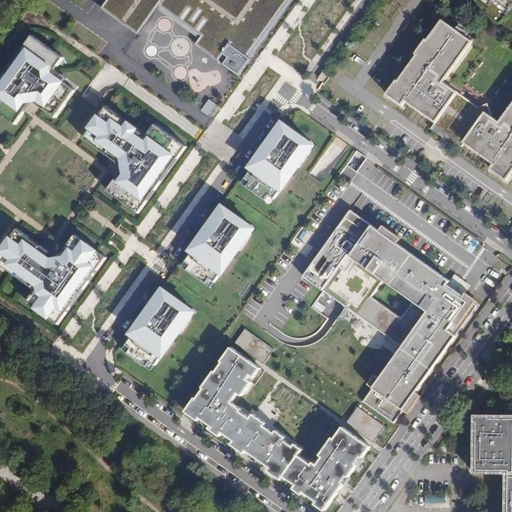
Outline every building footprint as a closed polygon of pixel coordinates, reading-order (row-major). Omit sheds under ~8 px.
[(0,0),(0,19),(16,0),(0,0)] [(108,0),(102,9),(136,33),(136,32),(143,24),(146,26),(158,9),(160,7),(176,18),(188,0),(191,0),(215,17),(199,39),(195,45),(239,76),(248,64),(247,63),(245,62),(288,0),(108,0)] [(215,17),(191,0),(188,0),(176,18),(160,7),(158,9),(199,39),(215,17)] [(288,0),(245,62),(247,63),(291,0),(288,0)] [(511,0),(489,0),(491,1),(492,0),(496,0),(508,10),(511,4),(511,0)] [(428,41),(387,95),(403,106),(406,101),(436,122),(433,127),(461,147),(465,143),(495,164),(491,169),(507,180),(511,172),(511,106),(500,123),(493,118),(488,104),(476,108),(473,109),(472,111),(465,106),(468,102),(444,84),(474,44),(444,22),(429,42),(428,41)] [(139,34),(146,26),(143,24),(136,32),(139,34)] [(63,59),(32,36),(23,48),(27,51),(11,74),(7,71),(1,79),(5,82),(0,89),(0,113),(16,125),(25,113),(21,110),(26,103),(39,101),(46,106),(43,110),(55,119),(75,91),(52,74),(51,67),(58,66),(63,59)] [(23,48),(7,71),(11,74),(27,51),(23,48)] [(215,105),(208,100),(201,111),(208,116),(215,105)] [(468,102),(465,106),(472,111),(473,109),(476,108),(468,102)] [(126,128),(129,124),(106,107),(105,108),(117,117),(115,120),(126,128)] [(178,160),(187,148),(155,125),(148,134),(152,136),(147,143),(134,135),(138,130),(129,124),(126,128),(115,120),(117,117),(105,108),(84,137),(96,146),(98,143),(109,151),(106,155),(124,168),(121,173),(125,176),(120,182),(116,179),(107,191),(139,214),(148,202),(144,199),(152,188),(156,191),(162,182),(158,179),(174,157),(178,160)] [(283,124),(280,128),(285,132),(289,127),(283,123),(283,124)] [(299,169),(312,151),(306,147),(310,142),(289,127),(285,132),(280,128),(267,146),(270,148),(262,160),(260,159),(245,179),(251,183),(247,188),(266,201),(270,196),(275,200),(293,175),(290,173),(295,166),(299,169)] [(461,147),(433,127),(431,129),(451,143),(452,142),(461,148),(461,147)] [(147,136),(138,130),(134,135),(147,143),(152,136),(148,134),(147,136)] [(84,137),(83,139),(106,155),(109,151),(98,143),(96,146),(84,137)] [(315,146),(310,142),(306,147),(312,151),(315,146)] [(162,182),(178,160),(174,157),(158,179),(162,182)] [(251,183),(245,179),(242,184),(247,188),(251,183)] [(148,202),(156,191),(152,188),(144,199),(148,202)] [(272,205),(275,200),(270,196),(266,201),(272,205)] [(381,227),(353,206),(351,209),(441,276),(443,273),(398,240),(402,235),(385,222),(381,227)] [(224,207),(220,212),(226,216),(229,211),(224,207)] [(463,296),(446,284),(450,278),(443,273),(441,276),(351,209),(304,276),(324,290),(402,346),(396,355),(364,400),(395,422),(403,410),(422,383),(422,382),(477,303),(464,293),(463,296)] [(240,252),(252,235),(247,231),(250,226),(229,211),(226,216),(220,212),(208,230),(211,232),(202,244),(200,242),(186,262),(191,266),(188,271),(207,285),(210,280),(216,284),(234,258),(231,256),(235,249),(240,252)] [(256,230),(250,226),(247,231),(252,235),(256,230)] [(98,272),(107,259),(79,239),(66,258),(52,260),(27,243),(30,239),(18,230),(0,254),(0,265),(8,271),(10,267),(39,287),(40,294),(35,295),(33,295),(27,303),(59,326),(68,313),(64,310),(80,288),(84,291),(90,282),(86,279),(94,268),(98,272)] [(66,258),(79,239),(75,236),(62,255),(55,256),(30,239),(27,243),(52,260),(66,258)] [(191,266),(186,262),(182,267),(188,271),(191,266)] [(10,267),(8,271),(36,291),(35,295),(40,294),(39,287),(10,267)] [(94,268),(86,279),(90,282),(98,272),(94,268)] [(449,284),(466,294),(470,286),(454,276),(449,284)] [(210,280),(207,285),(212,288),(216,284),(210,280)] [(84,291),(80,288),(64,310),(68,313),(84,291)] [(165,290),(161,295),(167,299),(170,294),(165,290)] [(180,336),(193,318),(187,314),(191,309),(170,294),(167,299),(161,295),(148,313),(151,315),(143,327),(141,326),(126,346),(132,349),(128,354),(147,368),(151,363),(156,367),(174,342),(171,339),(176,333),(180,336)] [(321,313),(325,307),(316,300),(312,306),(321,313)] [(197,313),(191,309),(187,314),(193,318),(197,313)] [(275,351),(246,330),(236,344),(265,365),(275,351)] [(132,349),(126,346),(123,350),(128,354),(132,349)] [(271,471),(284,480),(286,476),(303,452),(305,449),(271,427),(254,417),(253,418),(242,412),(243,410),(233,404),(240,394),(244,397),(253,384),(249,381),(252,376),(256,378),(262,369),(233,349),(223,362),(224,363),(217,373),(216,372),(187,413),(200,422),(201,420),(212,428),(211,429),(222,437),(225,433),(236,441),(234,445),(247,454),(249,451),(273,468),(271,471)] [(151,363),(147,368),(152,372),(156,367),(151,363)] [(386,425),(358,406),(350,417),(347,422),(375,441),(386,425)] [(511,511),(511,413),(476,414),(475,470),(508,471),(507,511),(511,511)] [(201,420),(200,422),(211,429),(212,428),(201,420)] [(328,510),(372,446),(344,427),(335,439),(334,437),(324,452),(327,453),(321,461),(317,459),(316,461),(303,452),(286,476),(299,484),(296,488),(305,494),(307,491),(320,500),(318,503),(328,510)] [(286,476),(284,480),(296,488),(299,484),(286,476)] [(307,491),(305,494),(318,503),(320,500),(307,491)] [(445,495),(426,496),(426,506),(445,506),(445,495)]
